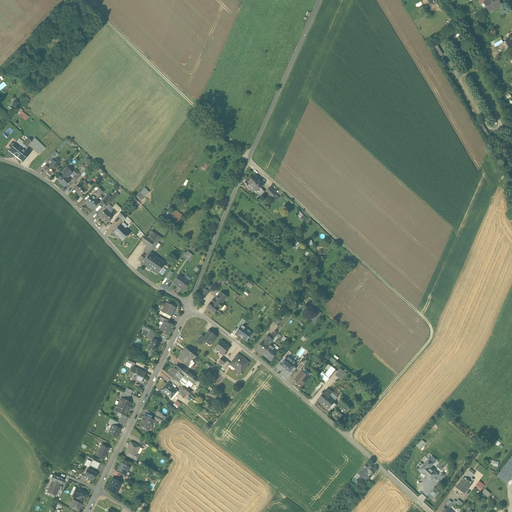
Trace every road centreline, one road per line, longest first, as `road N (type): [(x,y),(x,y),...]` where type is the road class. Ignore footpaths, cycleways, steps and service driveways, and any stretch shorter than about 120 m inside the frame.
road 1 (track): [(345,436),(437,331),(249,158)]
road 2 (residential): [(188,305),(319,0)]
road 3 (unclassified): [(188,305),(430,511)]
road 4 (residential): [(188,305),(145,281),(49,182),(0,159)]
road 5 (residential): [(87,511),(188,305)]
road 6 (track): [(84,0),(249,158)]
